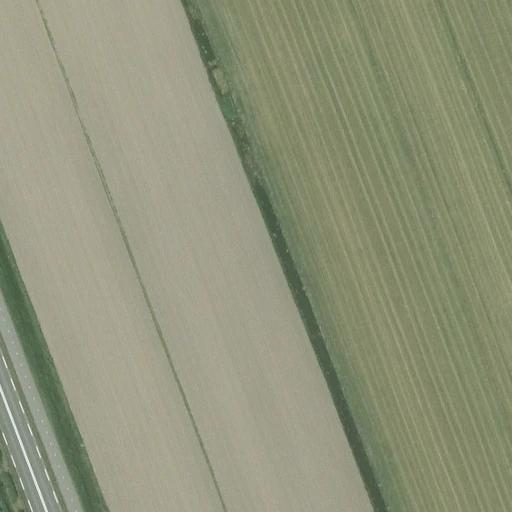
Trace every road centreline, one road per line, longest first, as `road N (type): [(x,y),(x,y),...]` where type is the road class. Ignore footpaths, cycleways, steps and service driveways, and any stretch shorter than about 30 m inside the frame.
road 1 (unclassified): [(73,511),(0,311)]
road 2 (primary): [(47,511),(0,382)]
